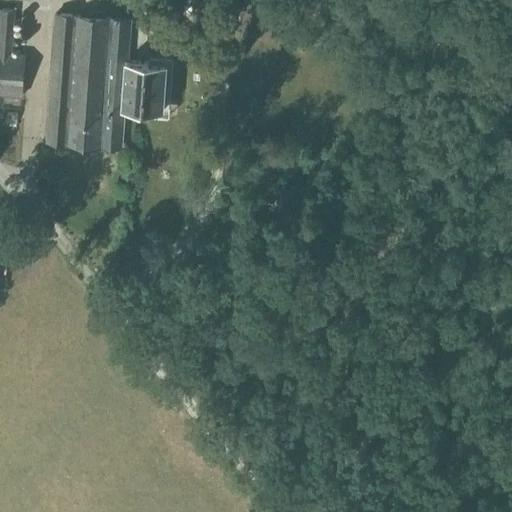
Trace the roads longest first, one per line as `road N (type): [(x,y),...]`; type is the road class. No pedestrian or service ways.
road 1 (track): [(0,168),(219,439),(292,511)]
road 2 (track): [(511,415),(421,511)]
